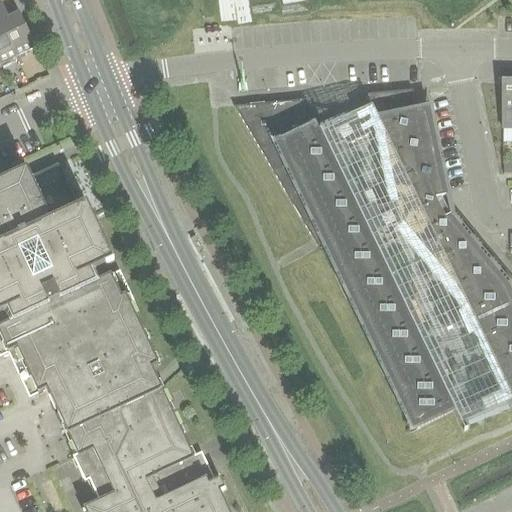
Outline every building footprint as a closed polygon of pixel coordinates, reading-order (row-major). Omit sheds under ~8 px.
[(0,3),(0,19),(17,56),(36,47),(20,13),(9,18),(2,2),(0,3)] [(0,64),(17,56),(0,19),(0,64)] [(511,85),(502,85),(502,130),(511,129),(511,85)] [(305,101),(233,108),(319,251),(324,248),(412,431),(453,412),(461,428),(511,403),(511,296),(508,289),(511,287),(511,280),(457,214),(444,220),(435,200),(447,197),(429,110),(417,113),(412,91),(364,96),(370,108),(320,133),(305,101)] [(503,175),(511,174),(511,162),(503,163),(503,175)] [(0,328),(0,358),(7,355),(29,400),(45,392),(46,393),(77,457),(72,459),(74,462),(78,459),(82,466),(77,469),(84,484),(93,480),(96,487),(92,489),(98,502),(83,509),(84,511),(88,510),(89,511),(228,511),(219,492),(224,489),(219,480),(214,482),(201,454),(188,460),(185,453),(189,451),(182,435),(177,438),(174,431),(179,429),(171,412),(167,415),(163,408),(168,406),(161,390),(156,392),(153,385),(158,383),(151,370),(158,367),(157,365),(152,367),(149,360),(154,358),(146,342),(142,344),(138,337),(143,335),(130,306),(125,309),(121,302),(131,297),(123,282),(119,284),(115,277),(120,275),(119,273),(101,281),(97,271),(104,267),(98,254),(107,250),(92,218),(84,222),(78,210),(57,166),(17,185),(13,177),(0,182),(0,316),(4,326),(0,328)]
